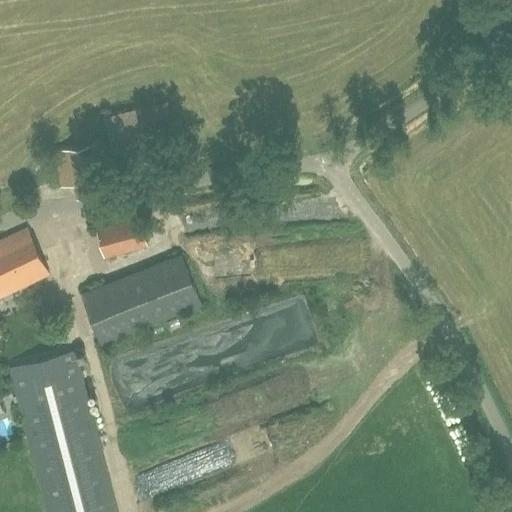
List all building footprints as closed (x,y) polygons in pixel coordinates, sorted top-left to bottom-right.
[(118,169),(182,153),(168,99),(105,115),(118,169)] [(75,193),(107,186),(99,143),(54,151),(62,188),(75,186),(75,193)] [(150,245),(141,215),(97,223),(105,257),(150,245)] [(28,228),(0,241),(0,296),(49,273),(28,228)] [(181,255),(83,296),(102,345),(201,306),(181,255)] [(47,511),(118,511),(77,349),(10,366),(47,511)] [(423,367),(441,401),(453,395),(435,360),(423,367)] [(187,489),(235,476),(227,449),(180,462),(187,489)]
